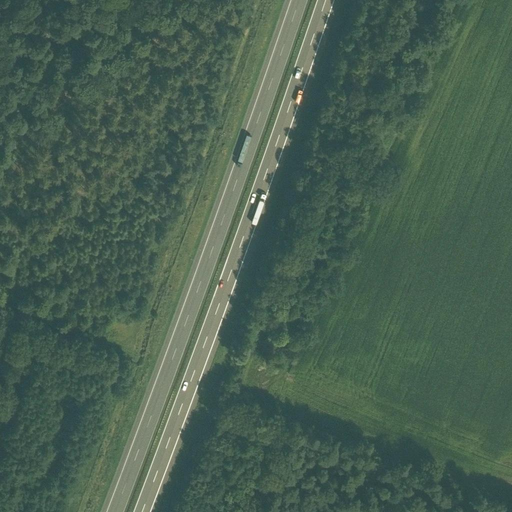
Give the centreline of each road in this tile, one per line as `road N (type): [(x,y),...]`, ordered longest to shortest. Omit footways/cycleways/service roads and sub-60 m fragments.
road 1 (motorway): [(298,0),(112,511)]
road 2 (motorway): [(147,511),(331,0)]
